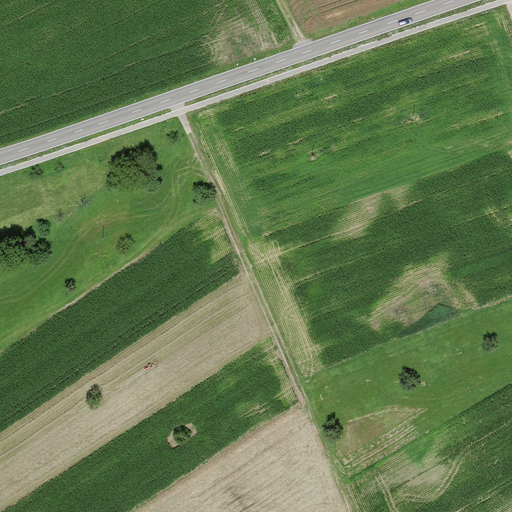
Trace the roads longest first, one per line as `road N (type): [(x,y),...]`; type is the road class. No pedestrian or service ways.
road 1 (secondary): [(457,0),(0,156)]
road 2 (track): [(175,97),(350,511)]
